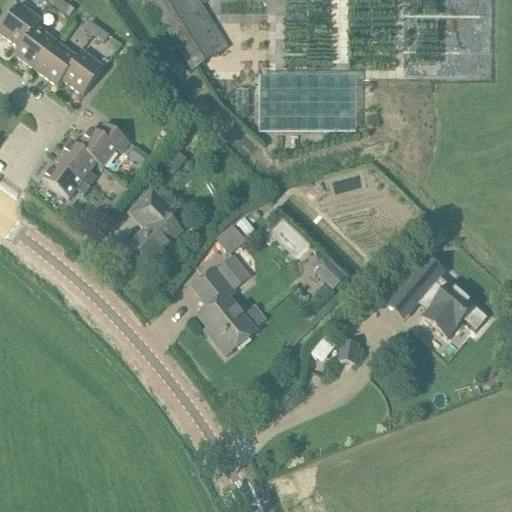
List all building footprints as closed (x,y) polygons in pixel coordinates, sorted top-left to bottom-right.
[(57,0),(53,7),(63,14),(68,7),(57,0)] [(197,0),(147,0),(188,67),(225,44),(197,0)] [(0,30),(0,36),(18,50),(34,30),(38,24),(17,8),(0,30)] [(89,23),(88,25),(84,30),(94,39),(100,32),(89,23)] [(13,56),(35,73),(55,46),(34,30),(18,50),(13,56)] [(100,32),(94,39),(102,44),(107,37),(100,32)] [(57,89),(61,83),(61,82),(76,62),(75,61),(55,46),(35,73),(57,89)] [(82,98),(102,72),(80,55),(75,61),(76,62),(61,82),(61,83),(82,98)] [(96,165),(102,170),(117,151),(121,155),(129,144),(105,126),(97,136),(91,131),(77,149),(96,165)] [(82,183),(96,165),(77,149),(71,144),(56,163),(82,183)] [(207,144),(198,148),(204,159),(212,155),(207,144)] [(91,190),(82,183),(56,163),(42,182),(68,201),(76,192),(85,199),(91,190)] [(150,267),(163,252),(180,235),(168,223),(175,216),(151,193),(132,213),(142,222),(140,224),(140,227),(145,231),(129,247),(150,267)] [(112,206),(120,212),(127,202),(119,196),(112,205),(112,206)] [(112,205),(106,201),(98,211),(112,221),(120,212),(112,206),(112,205)] [(286,220),(272,231),(294,259),(307,248),(286,220)] [(232,255),(245,244),(232,228),(218,239),(232,255)] [(193,250),(187,257),(192,262),(198,255),(193,250)] [(235,290),(250,279),(233,258),(218,269),(235,290)] [(328,261),(314,274),(332,292),(345,278),(328,261)] [(216,269),(207,276),(192,289),(208,309),(197,318),(216,341),(213,344),(225,359),(255,335),(228,301),(236,295),(216,269)] [(424,289),(401,315),(415,328),(427,315),(431,319),(427,324),(446,340),(461,322),(474,334),(485,322),(471,310),(473,308),(456,295),(451,290),(448,288),(450,286),(437,274),(424,289)] [(343,344),(339,365),(354,367),(357,347),(343,344)]
